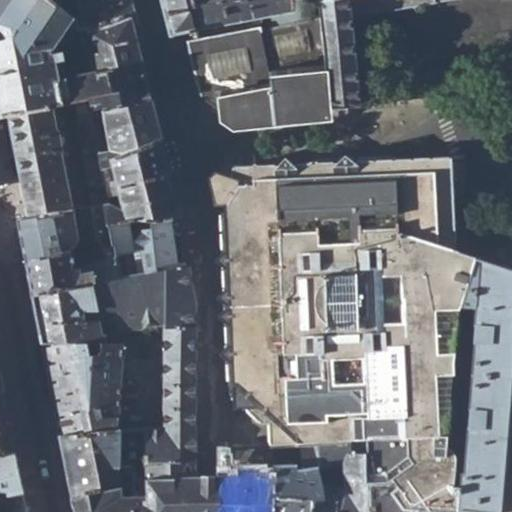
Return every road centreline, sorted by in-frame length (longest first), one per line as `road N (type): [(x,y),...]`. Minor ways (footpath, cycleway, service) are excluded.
road 1 (residential): [(52,511),(2,265)]
road 2 (residential): [(182,144),(146,0)]
